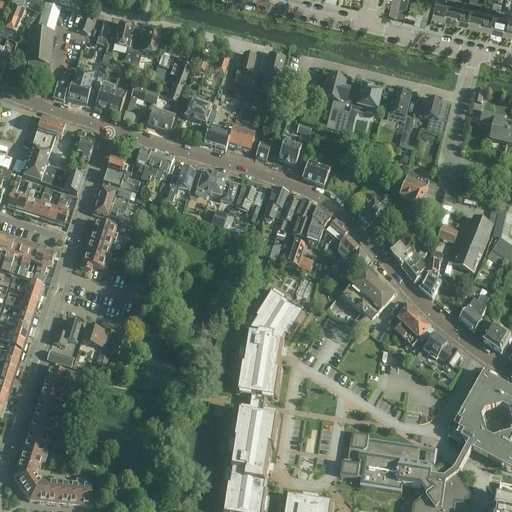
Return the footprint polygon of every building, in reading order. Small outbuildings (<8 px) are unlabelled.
[(12,6),(7,18),(21,23),(25,12),(21,10),(24,2),(28,4),(29,0),(14,0),(12,6)] [(404,15),(407,3),(394,0),(392,0),(390,12),(404,15)] [(440,18),(444,19),(448,3),(436,0),(432,17),(440,19),(440,18)] [(448,0),(448,3),(444,19),(456,21),(460,6),(462,0),(461,0),(448,0)] [(495,14),(491,30),(503,33),(507,17),(508,12),(500,10),(502,4),(502,1),(502,0),(498,0),(498,3),(496,9),(495,14)] [(28,65),(50,68),(54,35),(53,35),(61,9),(45,5),(36,33),(28,32),(24,65),(28,65)] [(456,21),(468,24),(472,9),(460,6),(456,21)] [(425,27),(430,8),(424,7),(420,26),(425,27)] [(472,9),(468,24),(479,27),(483,12),(472,9)] [(491,30),(495,14),(483,12),(479,27),(491,30)] [(511,35),(511,18),(507,17),(503,33),(511,35)] [(16,35),(21,23),(7,18),(1,33),(11,38),(13,33),(16,35)] [(92,23),(82,19),(77,33),(87,37),(92,23)] [(118,26),(113,47),(127,50),(127,54),(124,65),(131,67),(138,39),(131,38),(133,29),(118,26)] [(138,39),(131,67),(138,69),(141,57),(142,54),(156,58),(161,36),(146,33),(144,41),(138,39)] [(16,48),(6,45),(0,60),(0,79),(2,80),(10,60),(11,60),(16,48)] [(204,72),(206,64),(209,57),(202,55),(200,61),(197,69),(204,72)] [(238,73),(236,81),(237,81),(248,84),(247,87),(254,89),(258,73),(252,72),(255,58),(243,55),(239,73),(238,73)] [(258,73),(254,89),(260,91),(262,85),(277,89),(279,83),(284,59),(269,55),(264,75),(258,73)] [(220,57),(215,73),(224,76),(229,60),(220,57)] [(28,65),(26,82),(48,85),(50,68),(28,65)] [(170,95),(167,102),(174,105),(177,105),(191,69),(181,65),(180,69),(174,67),(170,76),(176,79),(170,95)] [(71,88),(67,102),(86,108),(90,94),(93,94),(96,81),(92,80),(93,78),(77,74),(73,88),(71,88)] [(57,86),(53,101),(63,104),(68,90),(69,90),(72,80),(73,80),(69,79),(66,78),(63,88),(57,86)] [(322,94),(320,100),(333,103),(331,112),(339,114),(334,133),(344,135),(349,115),(342,113),(347,92),(342,90),(343,84),(338,83),(339,81),(331,79),(331,81),(326,79),(324,86),(322,86),(320,94),(322,94)] [(100,92),(95,109),(107,113),(114,90),(102,86),(100,92)] [(353,99),(350,112),(356,113),(365,115),(367,110),(376,112),(381,94),(371,91),(372,89),(362,86),(359,100),(353,99)] [(128,108),(126,113),(132,114),(134,110),(137,101),(144,103),(147,93),(134,89),(128,108)] [(114,90),(107,113),(119,117),(124,100),(126,94),(114,90)] [(484,93),(477,91),(474,104),(481,106),(484,93)] [(147,93),(144,103),(155,108),(159,97),(154,96),(148,93),(147,93)] [(410,98),(393,94),(388,115),(405,119),(410,98)] [(424,102),(420,119),(436,123),(433,134),(443,137),(446,122),(438,120),(442,106),(424,102)] [(211,112),(190,104),(184,119),(205,127),(211,112)] [(149,124),(147,128),(169,135),(179,105),(177,105),(174,105),(170,118),(153,112),(151,116),(149,124)] [(492,141),(507,145),(511,125),(504,123),(505,119),(484,114),(481,126),(495,129),(492,141)] [(414,121),(406,119),(403,134),(410,136),(414,121)] [(65,128),(41,120),(22,178),(59,191),(65,174),(49,168),(47,165),(55,140),(61,141),(65,128)] [(208,128),(203,146),(225,153),(226,149),(227,149),(231,135),(232,133),(231,133),(231,135),(208,128)] [(309,139),(311,132),(298,128),(296,135),(309,139)] [(231,135),(227,149),(249,156),(254,140),(232,133),(231,135)] [(274,140),(270,139),(266,150),(262,149),(262,147),(260,147),(259,148),(255,160),(266,164),(269,152),(270,152),(274,140)] [(79,140),(76,148),(83,150),(83,151),(91,153),(94,144),(93,144),(93,142),(87,140),(86,142),(79,140)] [(283,146),(277,163),(283,165),(283,166),(288,168),(289,167),(294,169),(300,152),(299,151),(292,149),(283,146)] [(83,150),(76,148),(76,150),(75,150),(73,154),(72,158),(79,161),(88,164),(91,153),(83,151),(83,150)] [(153,186),(155,179),(162,156),(151,152),(151,154),(141,150),(135,166),(140,168),(138,174),(143,176),(141,182),(153,186)] [(162,156),(155,179),(160,181),(163,174),(168,176),(169,175),(171,176),(172,176),(174,168),(172,167),(174,160),(162,156)] [(124,164),(111,160),(107,170),(125,175),(127,170),(123,169),(124,164)] [(329,174),(307,166),(301,181),(323,189),(329,174)] [(68,174),(77,177),(80,171),(70,168),(68,174)] [(173,178),(164,204),(172,206),(174,197),(176,198),(179,190),(189,193),(195,174),(192,173),(193,171),(185,168),(185,170),(182,169),(178,180),(173,178)] [(0,175),(0,204),(4,192),(0,190),(0,189),(2,183),(3,179),(9,181),(11,174),(1,171),(1,174),(0,175)] [(227,179),(202,172),(198,184),(197,184),(195,191),(196,192),(194,197),(206,200),(208,195),(220,199),(219,204),(233,208),(239,187),(226,183),(227,179)] [(103,185),(120,191),(124,192),(125,191),(136,195),(140,184),(128,181),(124,179),(106,173),(103,185)] [(62,188),(60,192),(63,193),(77,197),(82,180),(66,175),(65,174),(64,179),(61,187),(62,188)] [(428,189),(408,180),(407,183),(406,182),(398,200),(410,206),(409,208),(418,212),(417,213),(427,217),(434,202),(425,198),(428,189)] [(103,185),(93,217),(114,223),(117,212),(125,214),(131,195),(124,192),(120,191),(103,185)] [(9,211),(15,213),(21,194),(17,193),(18,188),(14,187),(7,209),(9,210),(9,211)] [(255,194),(242,188),(235,209),(247,214),(255,194)] [(21,194),(15,213),(21,215),(21,213),(24,214),(31,192),(26,191),(25,196),(21,194)] [(271,224),(272,222),(273,222),(277,211),(274,210),(275,208),(282,211),(288,195),(274,191),(264,219),(265,219),(264,221),(264,222),(264,223),(265,224),(266,225),(267,225),(268,225),(269,225),(270,225),(271,224)] [(31,192),(24,214),(26,215),(25,216),(31,218),(36,204),(32,203),(35,193),(31,192)] [(36,204),(31,218),(37,220),(38,219),(40,219),(47,197),(43,196),(40,205),(36,204)] [(300,200),(290,196),(278,231),(282,233),(286,223),(290,224),(295,208),(296,208),(300,200)] [(47,197),(40,219),(42,220),(41,222),(47,224),(52,209),(48,208),(51,198),(47,197)] [(52,209),(47,224),(53,225),(54,224),(56,224),(63,202),(59,201),(56,210),(52,209)] [(298,219),(310,224),(316,209),(317,207),(303,201),(295,218),(298,219)] [(389,205),(385,201),(378,209),(373,204),(358,218),(368,228),(392,205),(391,204),(389,205)] [(63,202),(56,224),(58,225),(57,227),(64,229),(68,214),(64,213),(67,204),(63,202)] [(316,209),(310,224),(310,225),(311,225),(305,241),(307,242),(318,246),(323,232),(330,222),(316,209)] [(223,230),(227,216),(215,213),(211,227),(223,230)] [(223,230),(223,231),(228,233),(233,220),(227,218),(223,230)] [(295,244),(304,247),(306,242),(307,242),(305,241),(311,225),(310,225),(310,224),(298,219),(292,236),(297,238),(295,244)] [(493,228),(474,220),(454,267),(474,275),(493,228)] [(328,236),(339,245),(346,237),(348,233),(335,222),(325,233),(324,237),(326,238),(328,236)] [(88,244),(109,251),(116,230),(95,223),(88,244)] [(443,228),(438,241),(454,246),(458,234),(443,228)] [(339,245),(337,254),(344,260),(342,262),(344,264),(346,262),(358,248),(346,237),(339,245)] [(1,271),(5,272),(14,243),(12,243),(13,241),(7,239),(2,253),(1,256),(5,258),(1,271)] [(18,259),(23,244),(17,242),(16,244),(14,243),(5,272),(9,274),(14,257),(18,259)] [(29,246),(23,244),(18,259),(22,260),(17,276),(21,277),(30,249),(28,248),(29,246)] [(103,272),(109,251),(88,244),(80,271),(90,274),(92,269),(103,272)] [(301,259),(304,247),(295,244),(287,265),(298,269),(298,267),(301,268),(301,270),(309,273),(312,263),(301,259)] [(271,255),(269,261),(275,263),(280,247),(274,245),(272,250),(271,255)] [(322,245),(320,255),(326,257),(329,247),(322,245)] [(417,258),(416,256),(401,270),(414,285),(422,279),(420,277),(427,270),(421,263),(430,251),(425,247),(417,258)] [(32,249),(30,249),(21,277),(25,279),(30,263),(34,264),(39,250),(33,248),(32,249)] [(401,270),(416,256),(411,250),(406,254),(401,248),(392,255),(398,264),(402,269),(401,269),(401,270)] [(37,283),(46,254),(44,253),(45,251),(39,250),(34,264),(38,265),(33,281),(37,283)] [(360,255),(357,252),(348,263),(349,264),(345,269),(339,280),(344,282),(350,272),(353,275),(359,268),(359,267),(366,260),(365,259),(366,258),(361,254),(360,255)] [(46,254),(37,283),(43,284),(45,278),(43,277),(46,268),(51,269),(55,255),(49,253),(48,254),(46,254)] [(269,261),(271,255),(263,253),(261,259),(269,261)] [(441,265),(429,263),(427,278),(420,290),(432,302),(442,286),(440,284),(441,278),(439,278),(441,265)] [(363,272),(341,298),(348,304),(362,316),(371,324),(377,318),(394,299),(363,272)] [(10,286),(18,288),(40,295),(40,293),(42,294),(44,288),(29,283),(28,287),(19,284),(19,283),(12,280),(10,286)] [(18,288),(16,292),(25,295),(24,299),(39,304),(41,298),(39,298),(40,295),(18,288)] [(242,365),(237,397),(250,399),(249,404),(248,409),(247,414),(266,417),(266,412),(267,407),(268,401),(278,403),(283,371),(280,370),(280,366),(282,356),(285,356),(286,347),(286,348),(283,347),(284,344),(284,343),(285,339),(289,341),(307,314),(291,304),(293,302),(288,300),(287,301),(272,292),(255,319),(254,320),(257,321),(250,333),(249,333),(249,334),(246,350),(246,351),(248,351),(246,365),(242,364),(242,365)] [(14,301),(12,305),(35,312),(35,310),(37,310),(39,304),(24,299),(23,304),(14,301)] [(484,301),(481,299),(478,305),(475,303),(459,322),(474,335),(484,324),(481,322),(487,311),(490,304),(484,300),(484,301)] [(20,312),(19,315),(34,320),(36,314),(34,314),(35,312),(12,305),(5,302),(3,306),(20,312)] [(401,328),(395,334),(412,350),(418,344),(420,342),(421,343),(432,331),(431,330),(432,330),(423,321),(416,315),(407,307),(398,321),(403,326),(401,328)] [(8,317),(7,321),(29,328),(30,326),(32,326),(34,320),(19,315),(17,320),(8,317)] [(29,328),(1,319),(0,320),(0,323),(15,328),(14,332),(28,336),(30,330),(29,330),(29,328)] [(82,326),(67,322),(63,336),(56,334),(52,345),(64,349),(67,342),(76,345),(82,326)] [(109,336),(85,328),(81,344),(104,351),(109,336)] [(511,340),(494,329),(484,344),(502,356),(511,340)] [(3,333),(2,337),(24,344),(25,342),(26,343),(28,336),(14,332),(12,336),(3,333)] [(2,337),(1,341),(10,344),(9,348),(23,353),(25,347),(23,346),(24,344),(2,337)] [(429,341),(422,351),(425,353),(425,354),(437,362),(438,359),(453,369),(462,356),(454,351),(452,353),(446,349),(448,345),(447,345),(447,343),(445,341),(443,342),(436,337),(432,344),(429,341)] [(129,342),(119,339),(118,342),(112,340),(107,357),(123,362),(129,342)] [(0,353),(0,357),(18,363),(19,361),(20,362),(22,355),(8,351),(6,355),(0,353)] [(57,355),(50,353),(47,362),(53,364),(71,370),(73,361),(57,355)] [(99,353),(96,364),(102,365),(104,358),(105,356),(105,355),(99,353)] [(0,357),(0,361),(4,363),(3,367),(17,372),(19,366),(17,365),(18,363),(0,357)] [(0,370),(0,375),(13,379),(13,377),(15,378),(17,372),(3,367),(1,371),(0,370)] [(49,367),(31,423),(53,429),(67,384),(69,377),(63,375),(63,372),(49,367)] [(0,383),(12,388),(14,382),(12,381),(13,379),(0,375),(0,383)] [(354,435),(353,434),(351,441),(350,448),(347,466),(343,466),(341,479),(362,482),(361,489),(401,496),(403,488),(404,488),(404,487),(414,488),(421,490),(427,498),(414,507),(413,511),(469,511),(471,504),(472,497),(458,478),(459,477),(473,452),(503,468),(511,472),(511,390),(484,375),(471,400),(465,410),(459,422),(463,424),(459,431),(465,434),(462,441),(470,445),(468,449),(465,454),(460,463),(457,469),(455,473),(454,474),(450,477),(444,469),(443,468),(440,468),(437,471),(434,467),(435,458),(436,452),(420,450),(369,442),(369,440),(369,437),(359,435),(354,435)] [(12,388),(0,383),(0,393),(8,396),(8,394),(10,394),(12,388)] [(8,396),(0,393),(0,402),(7,404),(9,398),(7,398),(8,396)] [(247,414),(239,413),(235,444),(234,445),(238,446),(236,459),(232,459),(230,472),(233,473),(231,486),(228,486),(223,511),(268,511),(270,501),(268,501),(269,492),(265,492),(266,487),(268,476),(270,477),(271,477),(272,467),(270,467),(272,451),(275,451),(280,419),(266,417),(247,414)] [(53,429),(31,423),(13,480),(21,492),(38,481),(35,477),(38,470),(39,470),(53,429)] [(64,426),(61,435),(66,437),(69,427),(64,426)] [(67,463),(64,467),(73,473),(76,468),(67,463)] [(40,484),(38,481),(21,492),(29,504),(92,510),(94,495),(91,494),(92,487),(48,483),(47,485),(40,484)] [(511,511),(511,487),(500,486),(498,500),(496,511),(511,511)] [(333,511),(335,504),(320,502),(320,499),(303,496),(303,499),(287,497),(285,511),(333,511)]
